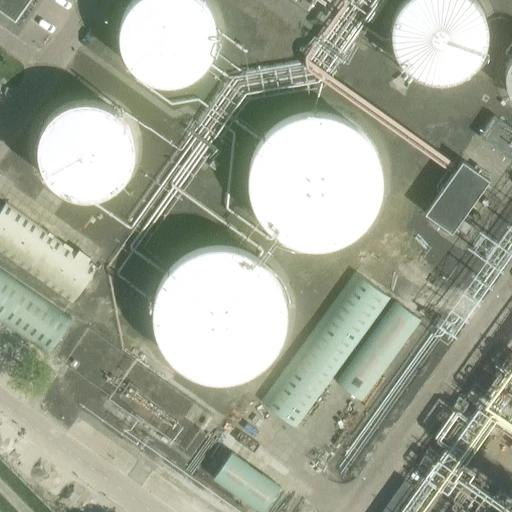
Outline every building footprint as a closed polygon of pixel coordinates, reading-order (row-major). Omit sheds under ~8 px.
[(0,0),(0,7),(16,19),(29,0),(0,0)] [(118,43),(124,70),(141,90),(171,100),(202,92),(223,69),(226,33),(216,11),(199,0),(147,0),(131,10),(118,43)] [(387,0),(377,28),(383,56),(399,75),(430,86),(460,78),(481,55),(485,19),(475,0),(387,0)] [(32,143),(38,171),(55,190),(85,201),(115,193),(136,169),(140,134),(129,112),(104,94),(73,93),(45,111),(32,143)] [(253,232),(284,252),(321,256),(355,242),(379,214),(387,178),(377,143),(352,116),(318,104),(281,109),(252,130),(235,163),(236,199),(253,232)] [(511,159),(511,126),(495,115),(480,137),(511,159)] [(451,231),(488,178),(461,159),(424,212),(451,231)] [(0,212),(0,249),(73,302),(100,265),(7,202),(0,212)] [(150,364),(180,385),(218,389),(246,379),(272,354),(284,307),(274,275),(246,247),(217,237),(183,240),(152,260),(134,288),(131,325),(150,364)] [(0,267),(0,323),(48,356),(74,319),(0,267)] [(356,272),(262,402),(296,428),(391,298),(356,272)] [(396,301),(337,382),(362,400),(421,319),(396,301)] [(231,453),(212,480),(257,511),(259,511),(278,486),(231,453)]
